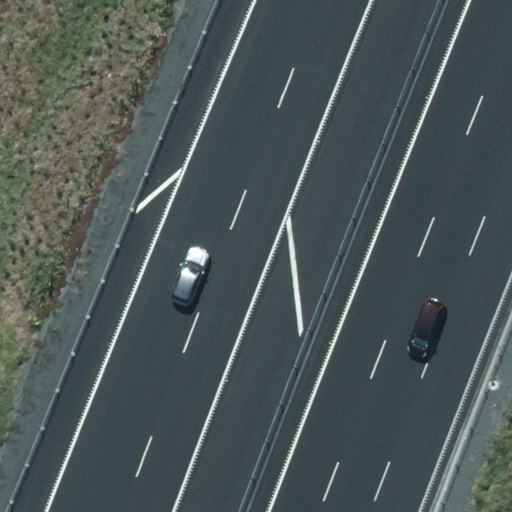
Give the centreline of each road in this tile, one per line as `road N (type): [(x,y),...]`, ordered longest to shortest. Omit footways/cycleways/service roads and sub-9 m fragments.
road 1 (motorway): [(88,511),(292,0)]
road 2 (motorway): [(509,0),(305,511)]
